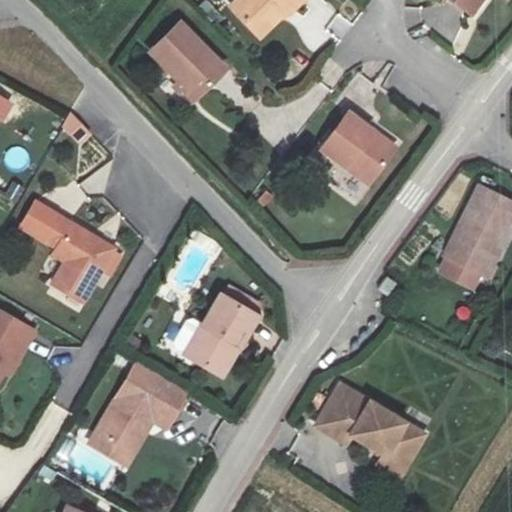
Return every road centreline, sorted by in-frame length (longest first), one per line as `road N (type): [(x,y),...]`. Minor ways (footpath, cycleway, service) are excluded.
road 1 (unclassified): [(15,0),(189,180)]
road 2 (residential): [(465,126),(327,318)]
road 3 (residential): [(72,381),(189,180)]
road 4 (residential): [(327,318),(206,511)]
road 5 (unclassified): [(189,180),(327,318)]
road 6 (residential): [(368,25),(480,103)]
